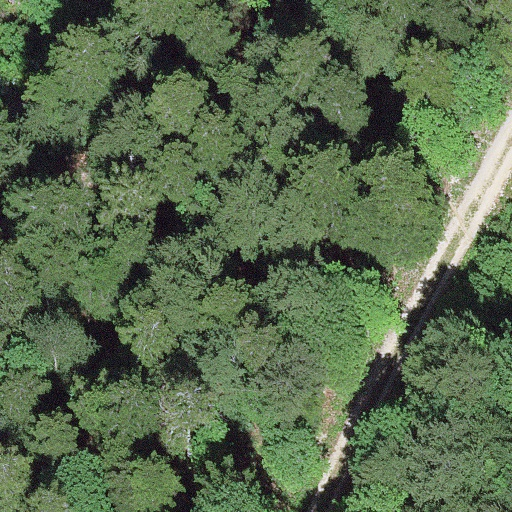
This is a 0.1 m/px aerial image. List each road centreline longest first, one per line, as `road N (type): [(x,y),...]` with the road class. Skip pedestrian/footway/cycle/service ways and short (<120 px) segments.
road 1 (track): [(511,133),(374,398),(325,511)]
road 2 (track): [(0,225),(73,187),(337,0)]
road 3 (track): [(0,125),(162,0)]
